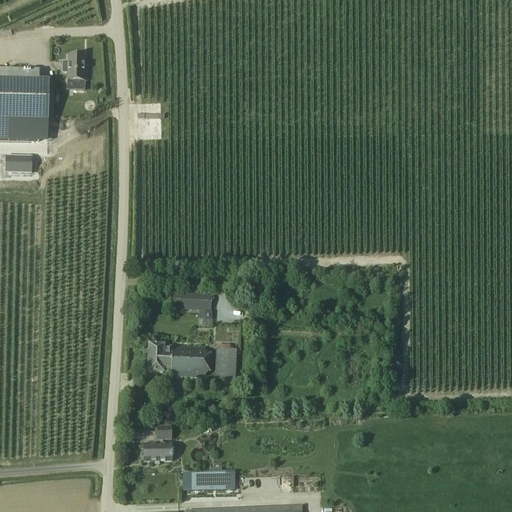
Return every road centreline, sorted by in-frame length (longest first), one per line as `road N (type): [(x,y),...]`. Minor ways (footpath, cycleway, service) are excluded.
road 1 (unclassified): [(107,465),(122,166),(112,0)]
road 2 (unclassified): [(316,500),(104,510)]
